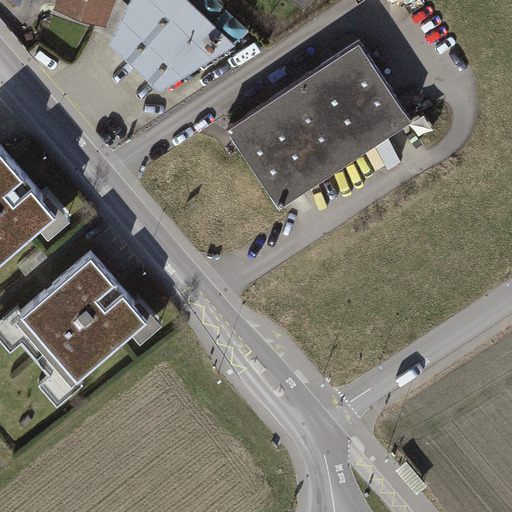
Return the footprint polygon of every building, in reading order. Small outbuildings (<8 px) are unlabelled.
[(63,0),(62,5),(106,19),(112,0),(63,0)] [(187,0),(145,0),(120,45),(161,82),(232,41),(187,0)] [(418,133),(352,37),(218,123),(287,218),(418,133)] [(1,143),(0,144),(0,259),(58,209),(1,143)] [(90,253),(17,314),(75,382),(148,320),(90,253)]
